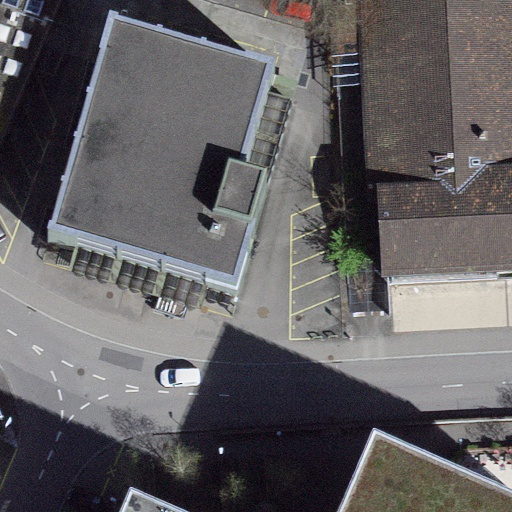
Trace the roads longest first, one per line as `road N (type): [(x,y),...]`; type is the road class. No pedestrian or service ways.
road 1 (residential): [(89,373),(151,395),(511,379)]
road 2 (residential): [(31,511),(89,373)]
